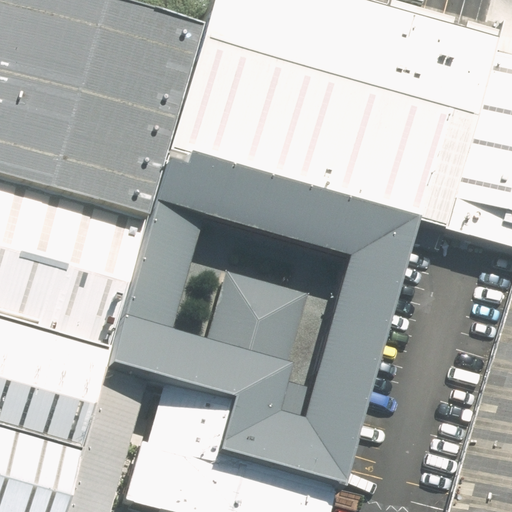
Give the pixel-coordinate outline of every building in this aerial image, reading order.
[(0,0),(0,184),(125,219),(145,151),(181,32),(67,0),(0,0)] [(129,0),(193,18),(198,0),(129,0)] [(321,0),(198,0),(193,18),(181,32),(145,151),(412,227),(433,236),(485,58),(488,48),(321,0)] [(511,66),(485,58),(433,236),(511,259),(511,66)] [(412,227),(145,151),(125,219),(90,346),(83,367),(82,377),(139,392),(157,396),(139,459),(324,510),(412,227)] [(125,219),(0,184),(0,320),(90,346),(125,219)] [(511,511),(511,279),(441,511),(511,511)] [(83,367),(90,346),(0,320),(0,413),(68,432),(82,377),(83,367)] [(107,511),(139,392),(82,377),(68,432),(47,511),(107,511)] [(0,511),(47,511),(68,432),(0,413),(0,511)] [(323,511),(324,510),(139,459),(125,509),(136,511),(323,511)]
